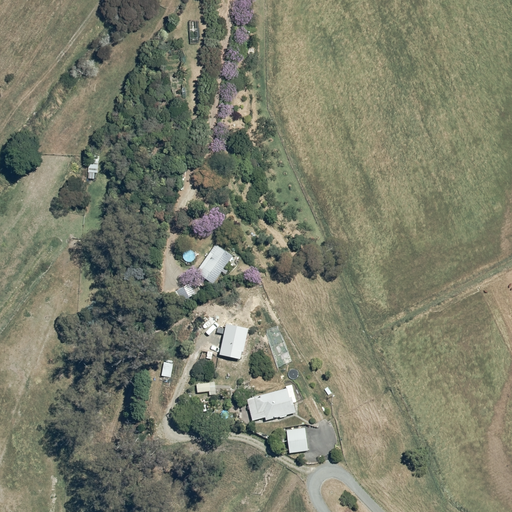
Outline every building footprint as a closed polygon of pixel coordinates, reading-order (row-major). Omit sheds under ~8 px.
[(97,174),(99,161),(87,160),(85,179),(94,180),(94,174),(97,174)] [(196,270),(211,284),(236,255),(221,242),(196,270)] [(193,281),(169,292),(176,306),(199,294),(193,281)] [(165,362),(157,362),(156,375),(165,375),(165,362)] [(193,382),(193,393),(209,392),(209,398),(216,398),(216,382),(193,382)] [(300,404),(295,385),(287,387),(288,389),(247,398),(252,422),(266,419),(267,421),(298,414),(296,405),(300,404)] [(310,452),(307,428),(288,430),(291,454),(310,452)]
